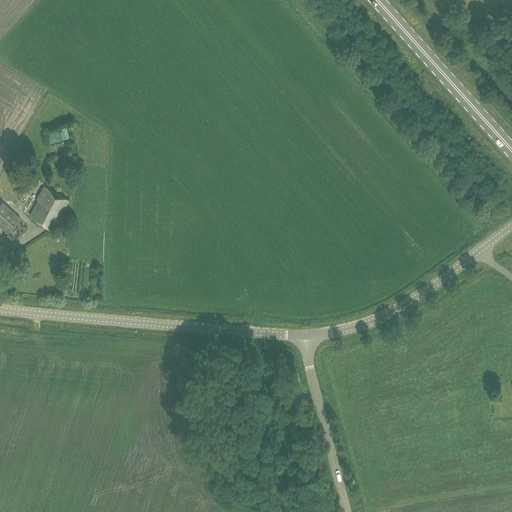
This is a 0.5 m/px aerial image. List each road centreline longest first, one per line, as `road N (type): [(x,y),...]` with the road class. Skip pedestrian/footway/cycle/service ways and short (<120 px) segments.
road 1 (tertiary): [(303,335),(0,310)]
road 2 (tertiary): [(303,335),(375,320),(511,225)]
road 3 (primary): [(378,0),(511,147)]
road 4 (unclassified): [(348,511),(303,335)]
